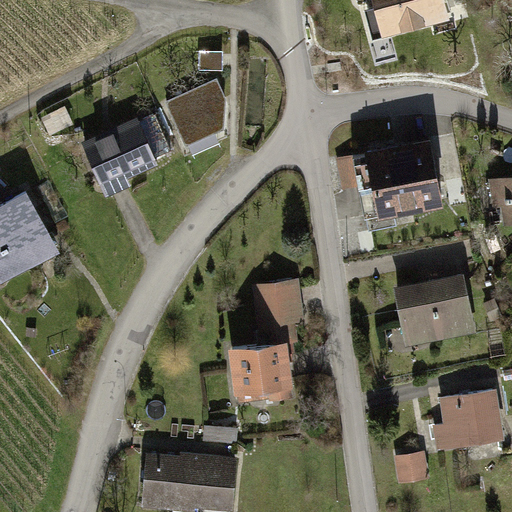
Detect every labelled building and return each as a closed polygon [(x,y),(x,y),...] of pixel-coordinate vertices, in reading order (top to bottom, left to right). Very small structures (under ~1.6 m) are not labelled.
[(374,0),(383,32),(457,14),(453,0),(374,0)] [(224,47),(201,48),(201,67),(225,66),(224,47)] [(218,75),(166,98),(188,141),(223,124),(228,94),(218,75)] [(139,109),(79,136),(106,195),(136,181),(133,176),(163,162),(139,109)] [(431,135),(354,150),(366,213),(443,198),(431,135)] [(511,172),(489,177),(494,206),(502,204),(505,221),(511,219),(511,172)] [(0,275),(2,280),(62,247),(27,184),(0,198),(0,275)] [(464,273),(393,287),(404,342),(475,328),(464,273)] [(262,337),(232,341),(240,400),(294,393),(290,359),(301,358),(296,319),(306,318),(300,276),(255,282),(262,337)] [(494,385),(440,393),(447,443),(501,434),(494,385)] [(239,425),(205,422),(204,439),(238,441),(239,425)] [(428,447),(406,452),(413,481),(436,475),(428,447)] [(180,451),(148,448),(143,504),(197,508),(198,501),(233,504),(237,453),(181,448),(180,451)]
